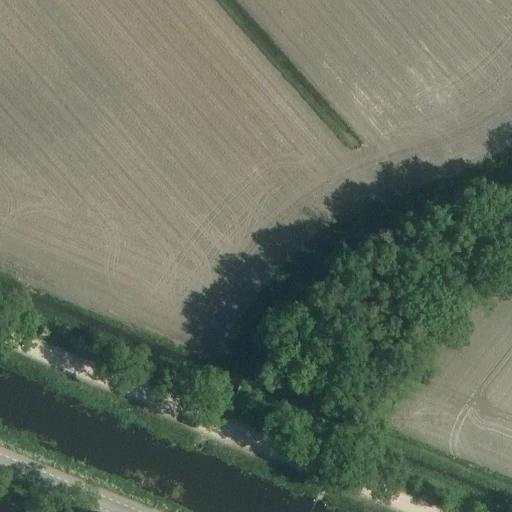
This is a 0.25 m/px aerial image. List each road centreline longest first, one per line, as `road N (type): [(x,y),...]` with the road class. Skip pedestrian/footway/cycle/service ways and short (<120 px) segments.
road 1 (track): [(329,473),(0,338)]
road 2 (tertiary): [(125,511),(0,460)]
